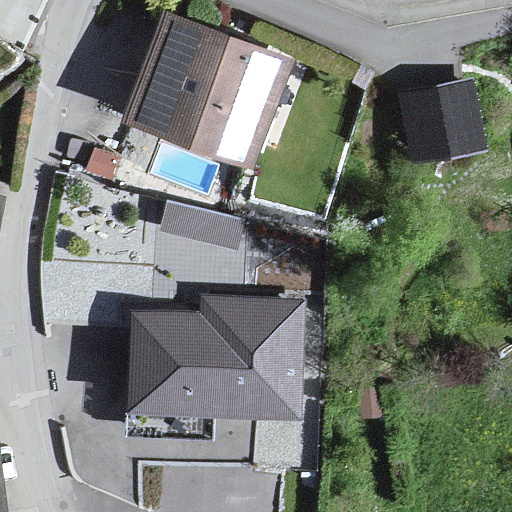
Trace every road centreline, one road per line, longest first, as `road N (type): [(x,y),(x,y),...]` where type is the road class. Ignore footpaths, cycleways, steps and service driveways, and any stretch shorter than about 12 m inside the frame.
road 1 (residential): [(68,511),(16,318),(20,237),(78,0)]
road 2 (residential): [(291,0),(365,38),(411,41),(511,26)]
